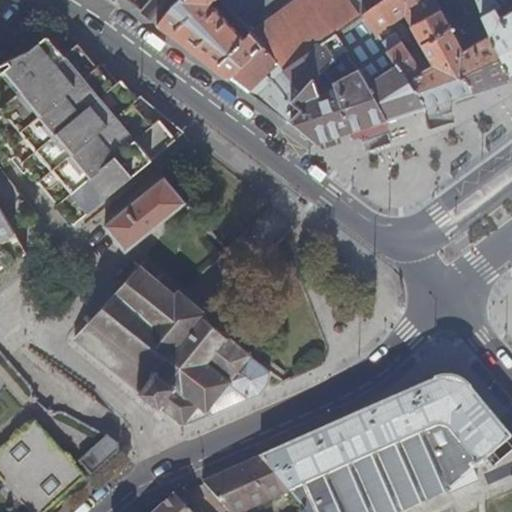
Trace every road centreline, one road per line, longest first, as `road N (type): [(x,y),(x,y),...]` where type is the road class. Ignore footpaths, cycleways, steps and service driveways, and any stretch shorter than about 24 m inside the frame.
road 1 (secondary): [(394,241),(325,200),(69,0)]
road 2 (tertiary): [(184,462),(345,394),(448,297)]
road 3 (residential): [(42,330),(108,275),(8,170)]
road 4 (residential): [(42,330),(184,462)]
road 5 (secondary): [(511,187),(450,230),(394,241)]
